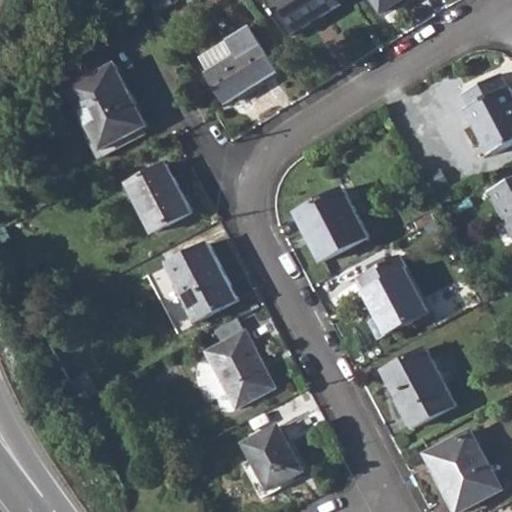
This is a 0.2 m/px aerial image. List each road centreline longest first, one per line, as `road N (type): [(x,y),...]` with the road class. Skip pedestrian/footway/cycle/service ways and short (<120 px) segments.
road 1 (residential): [(224,174),(393,497)]
road 2 (residential): [(510,0),(224,174)]
